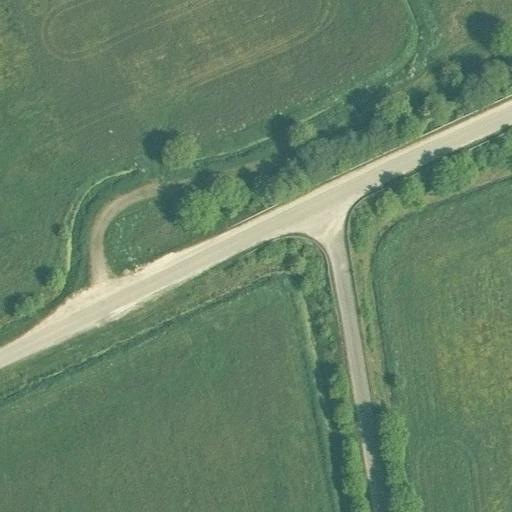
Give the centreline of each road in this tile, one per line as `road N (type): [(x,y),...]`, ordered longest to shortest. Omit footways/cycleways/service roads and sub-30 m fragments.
road 1 (unclassified): [(511,120),(0,357)]
road 2 (track): [(329,203),(379,511)]
